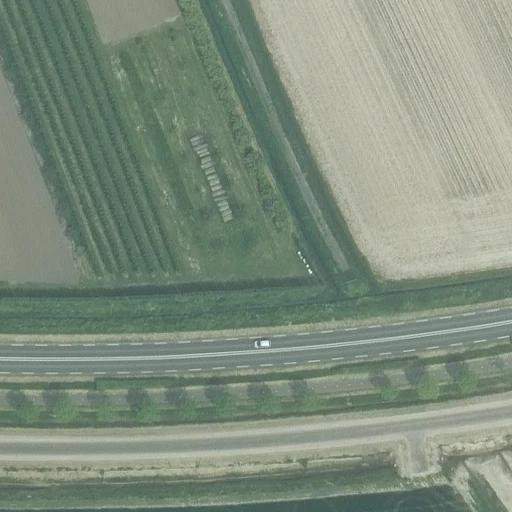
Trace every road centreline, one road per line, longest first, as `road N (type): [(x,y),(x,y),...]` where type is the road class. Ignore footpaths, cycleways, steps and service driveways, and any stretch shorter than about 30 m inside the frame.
road 1 (primary): [(0,359),(240,354),(511,322)]
road 2 (unclassified): [(0,449),(252,443),(511,414)]
road 3 (unclassified): [(345,271),(222,0)]
